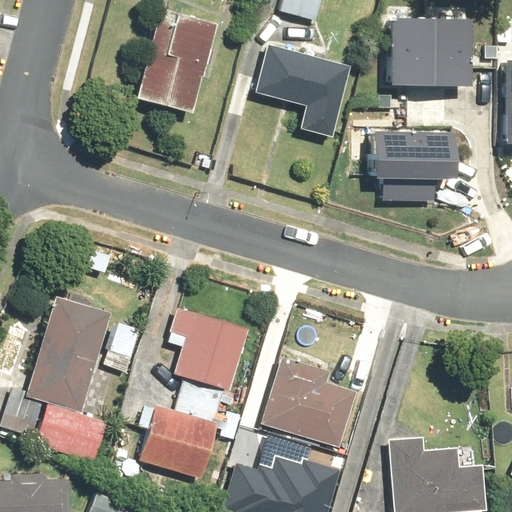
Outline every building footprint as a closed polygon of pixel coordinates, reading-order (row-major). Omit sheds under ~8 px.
[(320,0),(274,0),(272,9),(313,22),(320,0)] [(184,117),(209,26),(152,10),(127,102),(184,117)] [(383,12),(381,80),(466,81),(467,13),(383,12)] [(325,140),(344,68),(261,46),(248,96),(298,109),(293,131),(325,140)] [(511,57),(498,57),(495,142),(511,142),(511,57)] [(369,128),(368,174),(379,174),(379,195),(433,197),(434,175),(447,175),(449,131),(369,128)] [(103,254),(66,243),(60,261),(98,273),(103,254)] [(77,413),(103,315),(46,300),(20,398),(77,413)] [(241,332),(186,316),(169,377),(179,379),(169,413),(147,407),(131,464),(194,482),(220,391),(224,392),(241,332)] [(119,371),(134,328),(111,320),(95,363),(119,371)] [(274,359),(254,425),(331,447),(347,393),(319,385),(323,373),(274,359)] [(236,414),(220,409),(213,435),(229,440),(236,414)] [(420,438),(379,441),(384,511),(478,511),(476,467),(451,469),(450,451),(421,453),(420,438)] [(511,481),(511,454),(501,477),(511,481)] [(235,457),(221,504),(233,507),(232,511),(233,511),(323,511),(337,466),(302,456),(300,462),(274,455),(271,463),(257,459),(256,464),(235,457)] [(0,482),(0,511),(62,511),(62,481),(37,482),(37,475),(3,476),(3,483),(0,482)] [(105,511),(111,499),(87,489),(77,511),(105,511)]
